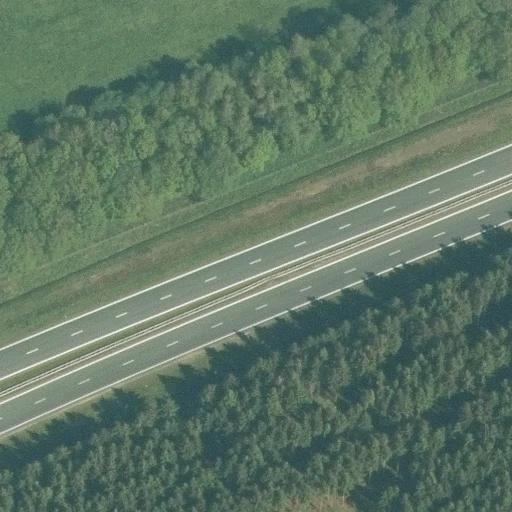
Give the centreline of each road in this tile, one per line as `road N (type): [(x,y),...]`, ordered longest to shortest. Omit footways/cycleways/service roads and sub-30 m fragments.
road 1 (trunk): [(0,422),(511,208)]
road 2 (trunk): [(511,160),(0,367)]
